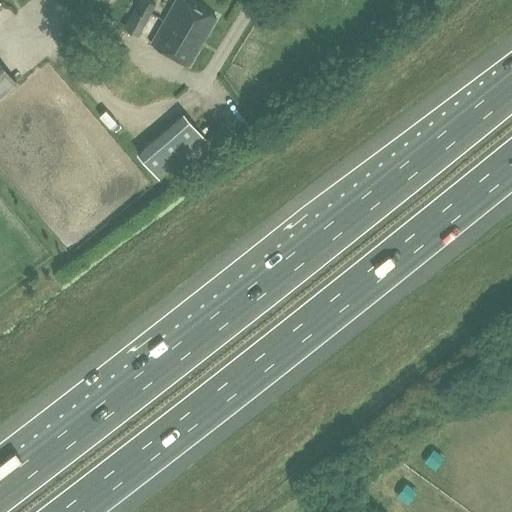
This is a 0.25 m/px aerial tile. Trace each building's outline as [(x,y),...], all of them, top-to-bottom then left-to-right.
[(138,35),(156,3),(149,0),(139,0),(124,27),(138,35)] [(190,64),(217,16),(187,0),(176,0),(152,43),(190,64)] [(491,60),(446,103),(458,116),(504,73),(491,60)] [(0,64),(0,92),(14,81),(0,64)] [(136,88),(131,97),(149,105),(153,96),(136,88)] [(206,137),(182,110),(135,151),(158,178),(206,137)]
